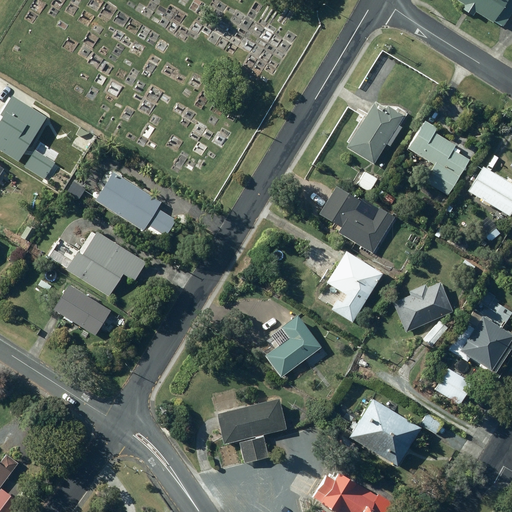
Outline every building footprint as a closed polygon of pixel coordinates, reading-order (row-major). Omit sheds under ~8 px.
[(511,0),(455,0),(464,5),(461,8),(472,15),(474,11),(492,23),(493,21),(502,27),(510,14),(511,14),(511,0)] [(44,118),(9,95),(0,109),(0,151),(16,162),(44,118)] [(345,148),(373,164),(385,144),(389,146),(400,127),(396,125),(402,115),(385,105),(384,107),(373,101),(345,148)] [(432,132),(434,127),(422,121),(406,149),(433,164),(423,182),(447,195),(467,159),(457,153),(459,150),(453,146),(454,144),(432,132)] [(78,137),(75,141),(87,149),(95,138),(79,127),(74,134),(78,137)] [(24,167),(43,179),(53,163),(34,151),(24,167)] [(482,200),(481,203),(488,207),(489,205),(508,216),(511,210),(511,180),(508,178),(506,182),(480,166),(466,190),(482,200)] [(72,176),(58,167),(50,179),(64,188),(72,176)] [(93,200),(142,231),(145,225),(164,236),(174,220),(156,209),(159,202),(111,172),(93,200)] [(364,172),(356,185),(368,192),(376,179),(364,172)] [(333,186),(317,214),(340,227),(337,233),(360,247),(359,249),(367,253),(368,251),(372,253),(393,217),(377,207),(370,219),(352,209),(357,201),(333,186)] [(382,200),(390,204),(394,197),(378,188),(374,194),(383,198),(382,200)] [(495,226),(485,217),(474,227),(484,237),(495,226)] [(27,225),(20,236),(28,241),(35,230),(27,225)] [(48,256),(70,271),(69,272),(107,296),(122,274),(133,281),(144,263),(94,231),(93,234),(88,231),(75,251),(80,254),(77,258),(74,256),(69,263),(51,251),(48,256)] [(341,292),(330,310),(351,323),(381,273),(376,269),(377,268),(368,263),(367,264),(344,251),(325,282),(341,292)] [(463,259),(455,271),(466,278),(474,266),(463,259)] [(410,295),(392,303),(405,332),(451,312),(438,282),(425,288),(424,284),(408,291),(410,295)] [(65,284),(50,309),(63,317),(62,318),(70,323),(71,322),(94,336),(109,311),(65,284)] [(295,315),(279,328),(286,337),(262,355),(279,378),(320,347),(295,315)] [(511,336),(481,316),(473,329),(464,323),(447,350),(465,362),(468,357),(490,371),(490,370),(495,373),(511,345),(511,337),(511,336)] [(437,322),(423,341),(431,347),(445,328),(437,322)] [(434,390),(459,405),(472,383),(447,368),(434,390)] [(422,376),(419,381),(428,386),(431,382),(422,376)] [(285,429),(277,398),(215,414),(222,445),(237,441),(243,463),(268,457),(262,434),(285,429)] [(347,437),(396,466),(419,428),(370,399),(355,424),(351,421),(348,427),(352,429),(347,437)] [(425,413),(418,424),(435,434),(441,423),(425,413)] [(0,485),(16,463),(4,455),(0,460),(0,485)] [(312,498),(319,502),(318,504),(320,509),(318,511),(381,511),(386,504),(338,475),(334,482),(325,477),(312,498)] [(0,489),(0,511),(9,511),(17,502),(0,489)]
